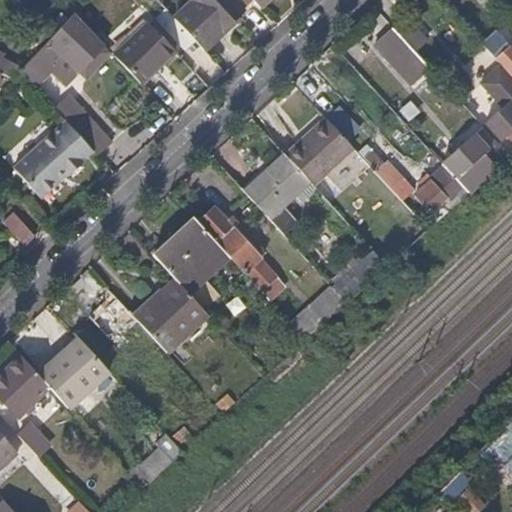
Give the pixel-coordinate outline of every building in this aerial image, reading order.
[(239,10),(249,0),(192,0),(185,7),(172,19),(189,37),(202,50),(209,43),(217,36),(215,35),(221,29),(229,21),(237,14),(240,11),(239,10)] [(251,0),(259,8),(266,0),(251,0)] [(54,34),(72,14),(73,14),(74,12),(72,11),(68,11),(61,18),(60,17),(49,29),(54,34)] [(89,49),(97,40),(95,38),(82,24),(73,14),(72,14),(54,34),(53,35),(37,53),(22,68),(36,80),(40,76),(48,68),(56,60),(63,53),(73,62),(80,56),(89,49)] [(425,40),(416,32),(403,18),(391,28),(397,34),(410,48),(413,52),(425,40)] [(48,31),(37,23),(31,30),(42,38),(48,31)] [(173,50),(160,36),(147,23),(122,47),(112,56),(138,83),(142,79),(159,63),(173,50)] [(429,69),(426,65),(415,53),(413,52),(410,48),(397,34),(391,28),(377,42),(373,45),(380,52),(391,64),(389,65),(395,71),(396,70),(404,78),(411,86),(429,69)] [(84,63),(91,58),(96,53),(103,46),(97,40),(89,49),(80,56),(73,62),(79,69),(84,63)] [(511,59),(504,51),(495,59),(502,66),(511,77),(511,59)] [(68,67),(73,62),(63,53),(56,60),(48,68),(57,76),(60,74),(68,67)] [(0,73),(11,80),(17,69),(4,62),(0,59),(0,73)] [(511,77),(502,66),(482,85),(502,108),(485,124),(496,135),(501,139),(505,135),(511,129),(511,130),(511,77)] [(36,91),(23,76),(13,87),(26,101),(36,91)] [(64,101),(56,92),(46,102),(54,110),(64,101)] [(92,124),(78,108),(68,97),(64,101),(54,110),(63,121),(64,122),(78,137),(92,124)] [(312,183),(352,147),(325,117),(285,153),(310,181),(311,181),(312,183)] [(81,164),(93,153),(78,137),(64,122),(63,121),(40,144),(22,161),(17,166),(9,174),(16,181),(33,199),(37,204),(45,195),(57,185),(55,184),(63,176),(67,180),(75,171),(82,165),(81,164)] [(110,143),(92,124),(78,137),(93,153),(96,156),(110,143)] [(485,175),(473,162),(495,140),(490,134),(484,128),(474,138),(471,135),(460,146),(455,150),(441,163),(442,165),(461,185),(467,192),(472,187),(478,181),(484,176),(485,175)] [(511,141),(510,140),(505,135),(501,139),(491,133),(490,134),(495,140),(499,144),(502,148),(509,155),(510,154),(511,151),(511,141)] [(455,150),(460,146),(456,141),(451,146),(455,150)] [(382,164),(364,144),(357,150),(375,170),(382,164)] [(243,191),(285,153),(280,148),(238,186),(243,191)] [(495,166),(509,155),(502,148),(489,161),(495,166)] [(268,219),(310,181),(285,153),(243,191),(268,219)] [(446,199),(461,185),(442,165),(428,178),(430,180),(423,187),(413,197),(427,212),(444,196),(446,199)] [(428,178),(426,176),(420,183),(423,187),(430,180),(428,178)] [(386,251),(412,227),(393,206),(375,223),(380,229),(367,242),(375,251),(385,263),(390,257),(386,251)] [(262,251),(229,215),(224,219),(213,207),(205,215),(196,222),(228,258),(266,300),(283,284),(257,256),(262,251)] [(33,237),(17,220),(11,214),(1,224),(10,232),(23,246),(33,237)] [(188,296),(228,258),(196,222),(195,221),(154,258),(172,278),(188,296)] [(344,303),(387,264),(385,263),(375,251),(332,290),(344,303)] [(205,315),(188,296),(172,278),(132,315),(136,320),(166,353),(205,315)] [(303,340),(344,303),(332,290),(330,287),(288,324),(303,340)] [(109,348),(138,330),(118,299),(89,317),(109,348)] [(108,370),(75,334),(35,371),(43,380),(49,386),(68,408),(108,370)] [(29,404),(49,386),(43,380),(35,371),(20,355),(0,374),(0,398),(16,416),(24,409),(29,404)] [(28,412),(33,407),(29,404),(24,409),(28,412)] [(48,444),(29,423),(17,434),(19,437),(24,442),(31,450),(36,455),(36,456),(48,444)] [(0,465),(15,452),(0,434),(0,465)] [(150,476),(178,450),(163,434),(155,442),(160,447),(140,465),(150,476)] [(489,468),(500,457),(490,447),(479,458),(489,468)] [(489,468),(479,458),(470,468),(479,476),(485,471),(489,468)] [(144,484),(139,479),(135,482),(140,488),(144,484)] [(13,511),(0,497),(0,511),(13,511)] [(87,511),(78,502),(67,511),(87,511)]
